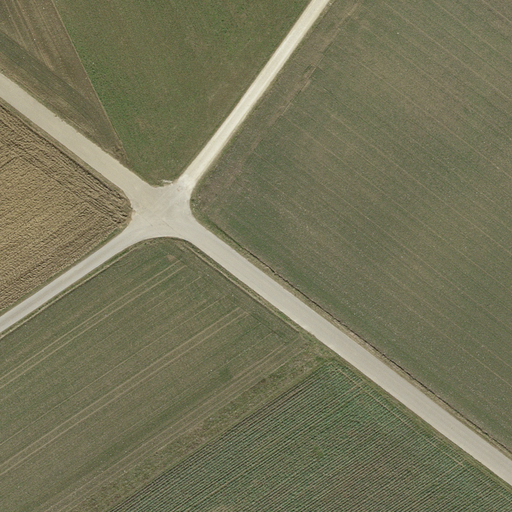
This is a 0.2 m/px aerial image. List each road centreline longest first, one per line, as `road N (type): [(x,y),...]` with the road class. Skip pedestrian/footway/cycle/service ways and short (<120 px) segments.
road 1 (residential): [(511,469),(0,84)]
road 2 (track): [(323,0),(168,213),(0,326)]
